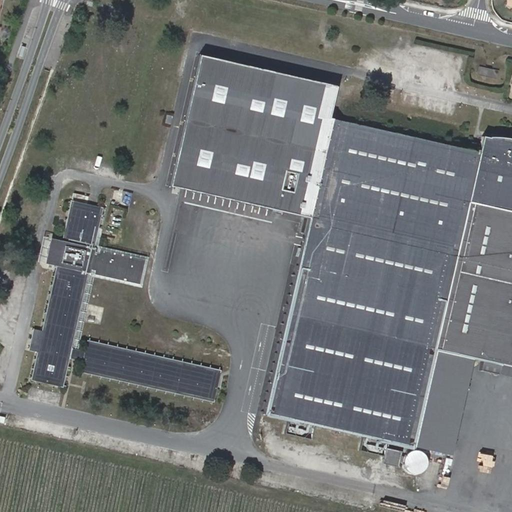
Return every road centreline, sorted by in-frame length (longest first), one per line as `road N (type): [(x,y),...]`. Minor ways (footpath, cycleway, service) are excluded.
road 1 (secondary): [(0,175),(63,0)]
road 2 (secondary): [(47,0),(0,139)]
road 3 (tertiary): [(335,0),(472,31)]
